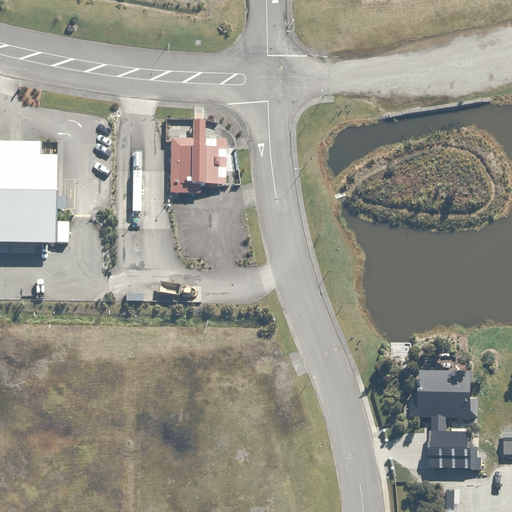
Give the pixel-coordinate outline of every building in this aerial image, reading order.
[(165,141),(170,141),(169,195),(199,196),(199,189),(227,190),(227,136),(210,136),(210,124),(165,123),(165,141)] [(0,151),(0,241),(46,242),(47,153),(0,151)] [(239,202),(231,202),(233,224),(241,223),(239,202)] [(103,232),(94,232),(93,257),(102,257),(103,232)] [(470,437),(471,419),(473,375),(422,373),(420,416),(436,417),(435,434),(431,433),(430,467),(473,469),(474,437),(470,437)]
